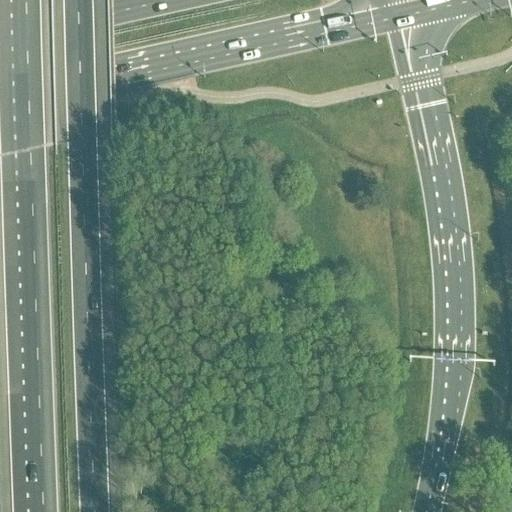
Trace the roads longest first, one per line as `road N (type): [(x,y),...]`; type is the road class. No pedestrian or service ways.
road 1 (motorway): [(25,0),(45,511)]
road 2 (motorway): [(98,511),(78,0)]
road 3 (motorway): [(432,511),(450,405),(453,307),(438,169),(403,18)]
road 4 (primary): [(0,107),(403,18)]
road 5 (primary): [(182,0),(0,40)]
